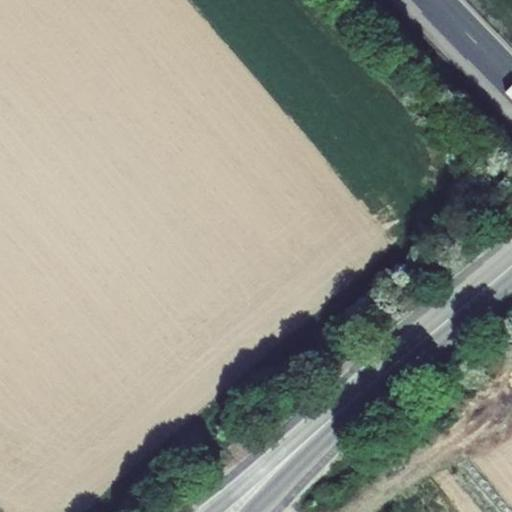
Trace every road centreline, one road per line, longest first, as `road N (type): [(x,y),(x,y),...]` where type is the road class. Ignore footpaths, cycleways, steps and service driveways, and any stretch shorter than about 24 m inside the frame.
road 1 (secondary): [(511,268),(334,416)]
road 2 (secondary): [(334,416),(212,511)]
road 3 (secondary): [(251,511),(334,416)]
